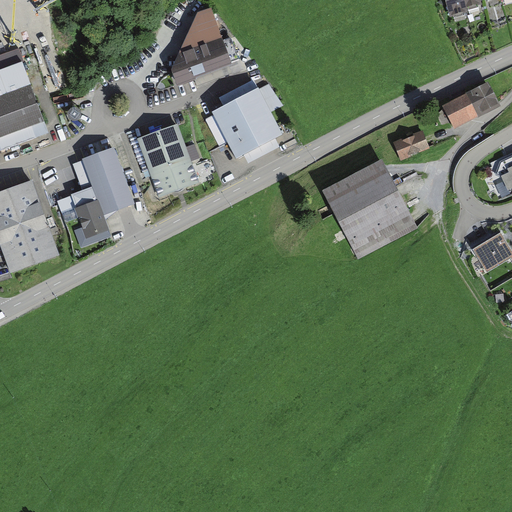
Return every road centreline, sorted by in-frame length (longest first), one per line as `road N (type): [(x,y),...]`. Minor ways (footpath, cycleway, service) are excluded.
road 1 (tertiary): [(0,314),(511,53)]
road 2 (residential): [(173,100),(0,165)]
road 3 (residential): [(511,209),(472,206),(461,182),(473,155),(511,131)]
